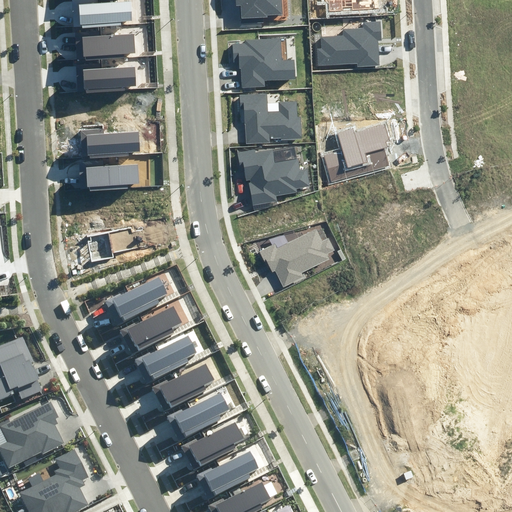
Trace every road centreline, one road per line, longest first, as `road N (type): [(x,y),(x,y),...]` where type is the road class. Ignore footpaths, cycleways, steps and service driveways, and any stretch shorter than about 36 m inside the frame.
road 1 (tertiary): [(188,0),(206,237),(340,511)]
road 2 (residential): [(23,0),(39,254),(50,299),(154,511)]
road 3 (residential): [(460,223),(437,163),(424,0)]
road 4 (unknown): [(511,359),(460,223)]
